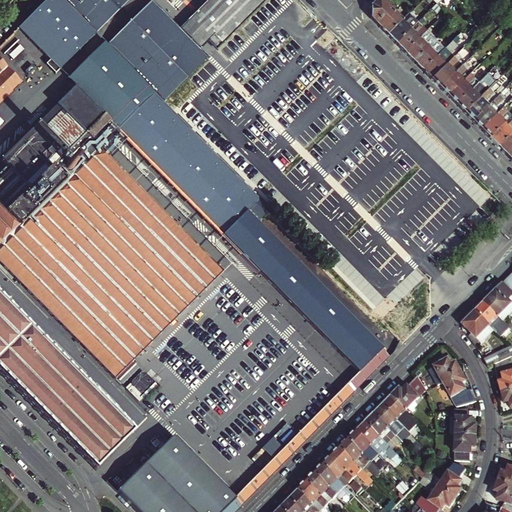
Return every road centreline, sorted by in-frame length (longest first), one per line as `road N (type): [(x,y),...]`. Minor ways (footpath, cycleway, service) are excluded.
road 1 (residential): [(258,511),(443,325)]
road 2 (residential): [(511,188),(339,15)]
road 3 (residential): [(466,511),(485,475),(491,420),(476,367),(443,325)]
road 4 (residential): [(92,511),(77,472),(0,393)]
